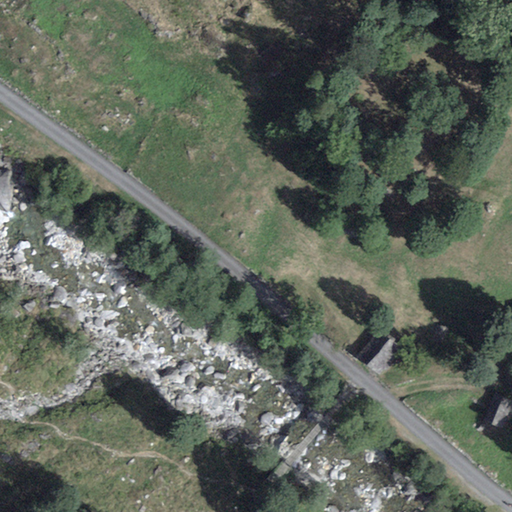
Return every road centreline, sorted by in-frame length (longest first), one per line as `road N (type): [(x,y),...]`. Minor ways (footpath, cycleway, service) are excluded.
road 1 (unclassified): [(0,94),(194,237),(360,380)]
road 2 (residential): [(360,380),(511,507)]
